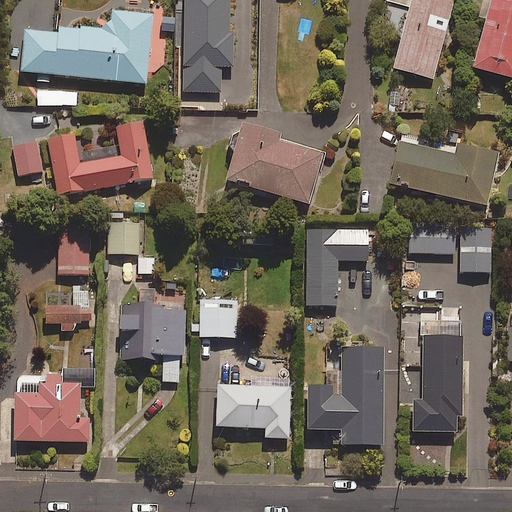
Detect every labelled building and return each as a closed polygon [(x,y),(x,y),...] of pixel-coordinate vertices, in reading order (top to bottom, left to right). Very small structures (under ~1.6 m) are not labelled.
[(443,0),(411,0),(409,7),(385,1),(377,31),(401,37),(393,69),(434,80),(454,3),(443,0)] [(486,17),(471,66),(511,77),(511,0),(484,0),(480,15),(486,17)] [(57,32),(24,29),(21,72),(147,83),(153,14),(113,10),(111,30),(58,26),(57,32)] [(76,92),(36,93),(36,106),(76,106),(76,92)] [(152,178),(142,121),(115,126),(120,156),(78,163),(73,134),(47,139),(56,194),(152,178)] [(244,122),(227,178),(310,202),(325,152),(279,139),(281,133),(244,122)] [(488,204),(500,152),(458,143),(455,154),(401,142),(391,183),(488,204)] [(41,172),(36,144),(13,148),(18,176),(41,172)] [(456,221),(408,222),(408,253),(456,253),(456,221)] [(138,254),(138,224),(107,223),(106,254),(138,254)] [(90,226),(59,226),(58,274),(90,275),(90,226)] [(462,227),(461,273),(490,273),(491,227),(462,227)] [(366,262),(366,231),(305,231),(305,307),(336,307),(336,262),(366,262)] [(139,289),(139,305),(121,305),(119,360),(163,360),(163,381),(179,382),(179,355),(183,355),(184,308),(154,307),(154,289),(139,289)] [(236,302),(200,301),(199,337),(236,337),(236,302)] [(44,324),(61,323),(61,331),(76,330),(75,323),(91,322),(91,305),(43,306),(44,324)] [(413,431),(456,432),(456,417),(462,417),(464,337),(424,337),(423,399),(414,399),(413,431)] [(383,446),(384,345),(342,345),(341,395),(330,395),(330,385),(307,385),(307,430),(341,430),(341,445),(383,446)] [(46,372),(46,383),(21,383),(22,396),(14,396),(15,443),(89,442),(89,420),(81,420),(80,388),(94,388),(94,371),(46,372)] [(291,388),(219,385),(217,428),(267,429),(266,439),(290,439),(291,388)]
